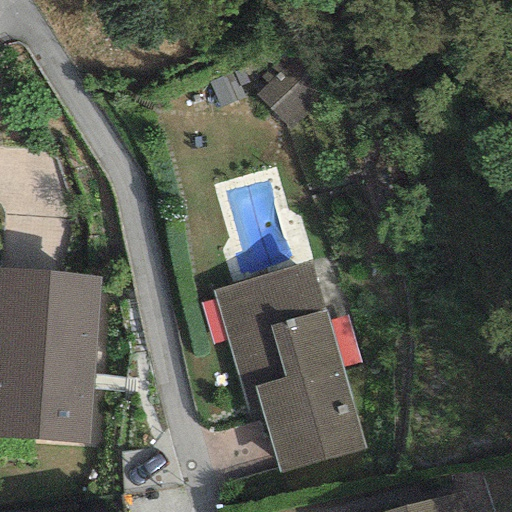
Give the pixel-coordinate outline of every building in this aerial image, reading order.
[(328,89),(291,59),(253,104),(291,135),(328,89)] [(309,261),(212,290),(248,413),(259,409),(278,474),(364,449),(309,261)] [(0,353),(91,362),(100,279),(0,268),(0,353)] [(91,362),(0,353),(0,438),(83,447),(91,362)] [(489,511),(483,485),(382,511),(489,511)]
